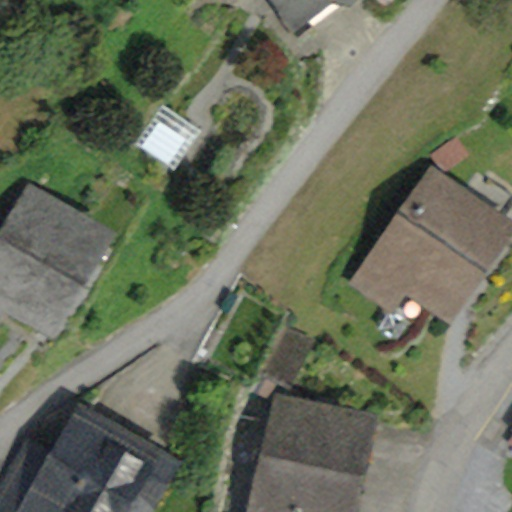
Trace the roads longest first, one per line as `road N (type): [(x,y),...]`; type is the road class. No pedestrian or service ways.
road 1 (residential): [(429,0),(200,296),(176,319),(0,427)]
road 2 (residential): [(423,511),(473,397),(511,352)]
